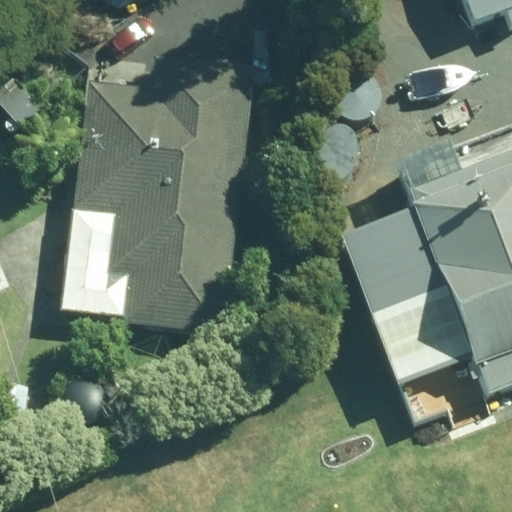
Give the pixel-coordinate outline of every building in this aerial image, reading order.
[(511,0),(447,0),(462,39),(497,26),(502,40),(511,36),(511,0)] [(74,68),(55,324),(116,328),(116,338),(222,346),(242,81),(74,68)] [(325,116),(326,117),(328,122),(332,126),(336,129),(340,132),(345,133),(351,134),(356,134),(361,133),(366,131),(371,129),(375,125),(378,121),(381,117),(383,112),(383,106),(383,101),(383,96),(381,91),(378,86),(375,82),(370,79),(366,76),(361,74),(356,74),(350,74),(345,75),(340,76),(336,79),(332,83),(328,87),(325,91),(324,96),(323,101),(323,107),(324,112),(325,116)] [(49,126),(8,83),(0,91),(0,135),(19,155),(49,126)] [(299,159),(299,165),(299,170),(300,176),(302,181),(305,186),(309,190),(314,193),(319,196),(324,197),(330,198),(335,198),(340,196),(346,194),(350,191),(354,187),(358,183),(360,178),(362,173),(363,167),(362,162),(361,156),(359,151),(356,146),(352,142),(348,139),(342,136),(337,135),(332,134),(326,134),(321,135),(315,138),(311,141),(307,145),(303,149),(301,154),(299,159)] [(511,156),(392,197),(464,409),(511,392),(511,156)]
